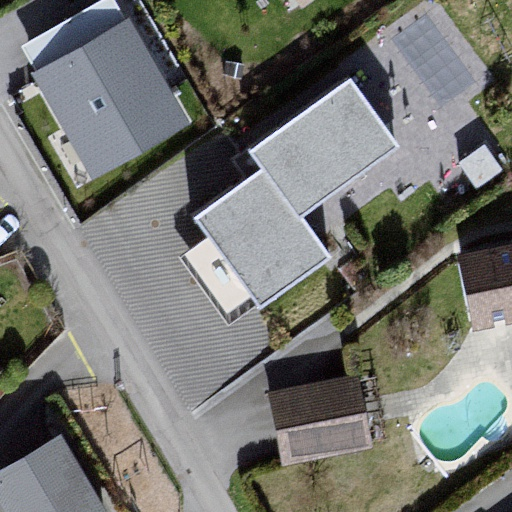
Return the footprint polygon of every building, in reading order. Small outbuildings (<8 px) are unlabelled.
[(130,18),(34,72),(93,176),(189,122),(130,18)] [(351,76),(249,150),(263,170),(197,218),(259,303),(328,253),(301,215),(400,143),(351,76)] [(511,228),(436,241),(450,323),(511,314),(511,228)] [(343,374),(256,390),(269,461),(357,453),(343,374)] [(89,511),(40,429),(0,451),(0,511),(89,511)]
